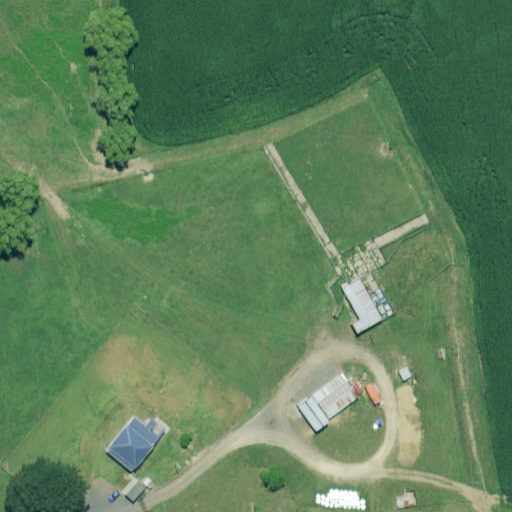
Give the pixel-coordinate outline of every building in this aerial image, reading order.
[(381,321),(359,281),(349,286),(347,282),(340,286),(359,321),(351,325),(356,334),(381,321)] [(358,399),(340,375),(297,408),(306,419),(299,424),(309,436),(358,399)] [(154,436),(159,430),(149,421),(143,427),(133,418),(105,451),(130,473),(159,440),(154,436)] [(202,443),(193,434),(184,444),(193,452),(202,443)] [(109,463),(88,493),(96,499),(117,469),(109,463)] [(133,503),(146,489),(138,481),(125,496),(133,503)] [(415,504),(411,493),(396,499),(400,510),(415,504)] [(84,511),(93,501),(86,495),(74,511),(84,511)]
